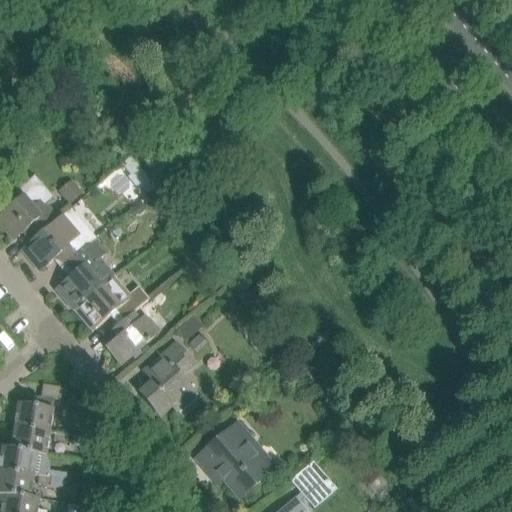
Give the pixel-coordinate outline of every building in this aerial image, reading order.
[(129,159),(120,166),(129,177),(139,169),(130,158),(129,159)] [(71,184),(60,194),(70,206),(82,197),(71,184)] [(152,184),(143,192),(146,197),(155,190),(156,189),(152,184)] [(34,190),(0,218),(0,225),(14,241),(24,233),(32,242),(60,219),(46,202),(51,198),(44,190),(34,190)] [(133,209),(133,212),(135,215),(139,215),(144,211),(144,207),(142,204),(138,204),(133,209)] [(32,242),(22,251),(40,272),(58,256),(66,266),(87,248),(94,241),(95,240),(69,210),(60,219),(32,242)] [(87,248),(66,266),(64,267),(72,277),(55,291),(73,312),(114,277),(100,260),(106,255),(94,241),(87,248)] [(187,279),(196,271),(191,264),(181,272),(187,279)] [(114,277),(73,312),(92,333),(118,311),(125,320),(136,310),(149,299),(139,287),(129,295),(114,277)] [(126,320),(105,337),(112,345),(106,350),(121,367),(160,333),(146,316),(143,319),(136,310),(125,320),(126,320)] [(198,335),(185,346),(194,356),(207,345),(198,335)] [(144,372),(153,383),(141,394),(160,417),(172,406),(177,412),(195,396),(180,377),(193,366),(176,345),(144,372)] [(66,390),(66,389),(65,389),(43,385),(39,407),(18,404),(14,428),(50,433),(53,410),(55,399),(64,400),(66,390)] [(238,424),(195,461),(209,476),(214,471),(239,501),(271,474),(246,444),(251,440),(238,424)] [(37,454),(37,456),(46,457),(50,433),(14,428),(11,449),(11,450),(37,454)] [(354,428),(345,435),(353,446),(362,439),(354,428)] [(66,443),(68,435),(55,433),(54,441),(66,443)] [(2,448),(2,450),(0,460),(0,471),(34,477),(37,456),(37,454),(11,450),(11,449),(2,448)] [(300,494),(279,511),(306,511),(307,511),(300,503),(328,479),(313,462),(290,482),(300,494)] [(31,498),(34,477),(0,471),(0,494),(40,501),(40,500),(31,498)] [(50,472),(49,478),(51,479),(50,487),(63,489),(64,480),(67,481),(68,475),(50,472)] [(38,485),(50,487),(51,479),(49,478),(39,477),(38,485)] [(37,511),(40,501),(0,494),(0,504),(2,505),(1,511),(37,511)]
